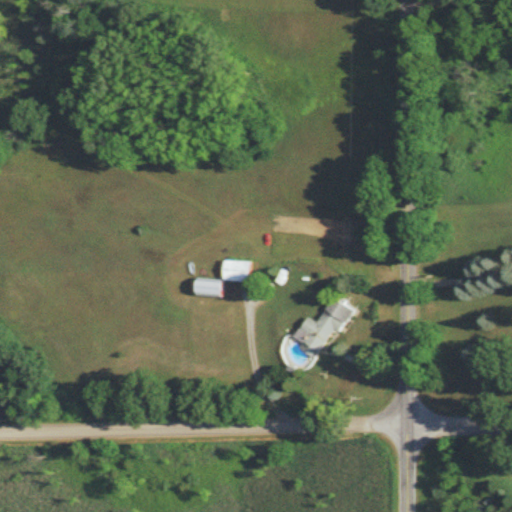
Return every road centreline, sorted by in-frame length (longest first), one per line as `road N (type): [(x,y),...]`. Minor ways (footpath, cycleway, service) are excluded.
road 1 (tertiary): [(409,427),(405,0)]
road 2 (residential): [(0,431),(409,427)]
